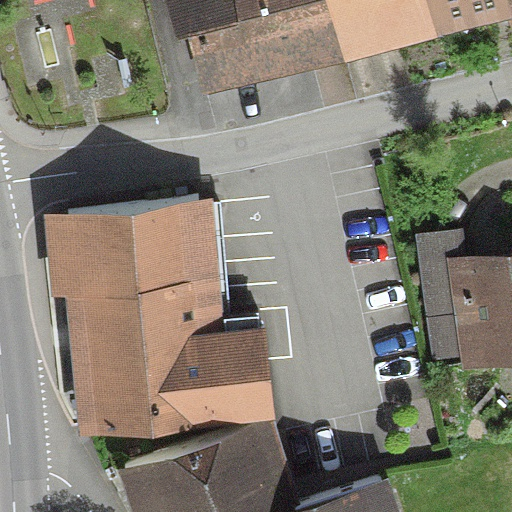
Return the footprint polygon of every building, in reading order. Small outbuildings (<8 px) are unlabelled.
[(179,0),(182,18),(233,4),(232,0),(179,0)] [(232,0),(233,4),(182,18),(199,84),(252,72),(251,70),(340,50),(328,0),(232,0)] [(328,0),(340,50),(388,37),(436,24),(429,0),(328,0)] [(429,0),(436,24),(505,6),(503,0),(429,0)] [(511,0),(503,0),(505,6),(511,32),(511,31),(511,0)] [(64,212),(85,427),(267,411),(259,328),(206,335),(194,196),(64,212)] [(511,259),(456,268),(451,233),(416,237),(433,354),(468,349),(468,353),(511,347),(511,355),(511,259)] [(121,464),(136,511),(271,511),(290,504),(263,415),(121,464)] [(424,417),(387,426),(393,451),(430,442),(424,417)] [(387,511),(375,476),(297,501),(290,504),(271,511),(387,511)]
